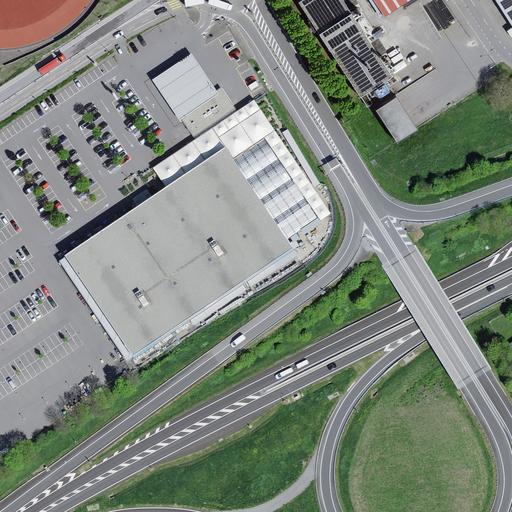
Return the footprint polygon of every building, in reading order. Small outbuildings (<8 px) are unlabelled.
[(0,0),(0,75),(1,75),(0,69),(0,65),(15,57),(12,43),(20,56),(22,49),(32,47),(33,43),(70,22),(66,0),(0,0)] [(338,0),(294,0),(355,98),(386,79),(338,0)] [(374,0),(384,16),(410,0),(374,0)] [(511,0),(494,0),(511,27),(511,0)] [(194,55),(155,81),(181,122),(221,95),(194,55)] [(237,109),(223,88),(180,116),(195,138),(237,109)] [(397,94),(377,107),(398,140),(419,127),(397,94)] [(229,150),(68,258),(136,358),(297,250),(229,150)] [(167,188),(160,174),(155,177),(151,171),(144,174),(150,185),(160,180),(165,189),(167,188)] [(139,206),(154,198),(149,189),(135,196),(139,206)] [(136,358),(68,258),(62,263),(129,363),(136,358)]
